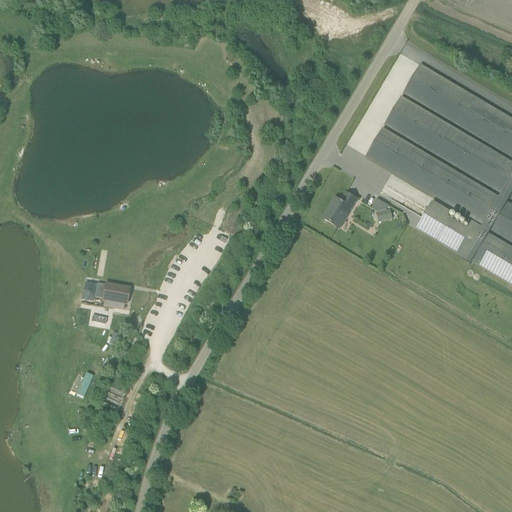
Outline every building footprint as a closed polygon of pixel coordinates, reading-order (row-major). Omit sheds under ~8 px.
[(509,199),(511,200),(511,121),(420,67),(403,94),(511,158),(511,164),(401,98),(385,125),(501,195),(499,199),(382,130),(366,157),(482,227),(481,229),(471,222),(466,229),(448,218),(451,213),(432,202),(426,212),(435,217),(425,235),(464,258),(462,260),(470,265),(472,262),(511,285),(511,248),(488,234),(491,231),(511,243),(511,206),(507,203),(509,199)] [(357,200),(354,198),(346,193),(341,202),(335,199),(323,219),(337,228),(345,215),(347,216),(357,200)] [(380,213),(382,222),(388,220),(386,211),(380,213)] [(84,278),(83,303),(96,303),(97,279),(84,278)] [(102,300),(104,301),(103,307),(123,310),(124,304),(126,305),(129,289),(104,285),(102,300)] [(94,317),(93,322),(104,325),(106,319),(94,317)] [(113,334),(109,344),(115,347),(120,336),(113,334)] [(85,398),(94,376),(86,373),(77,395),(85,398)]
